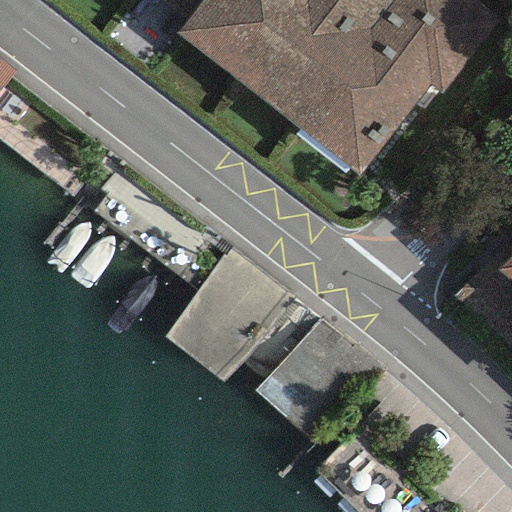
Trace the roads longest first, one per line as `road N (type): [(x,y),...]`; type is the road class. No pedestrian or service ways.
road 1 (tertiary): [(351,306),(0,21)]
road 2 (residential): [(511,166),(351,306)]
road 3 (tertiary): [(511,446),(351,306)]
